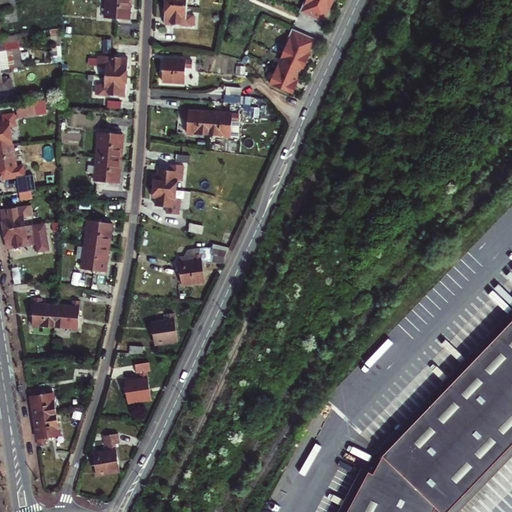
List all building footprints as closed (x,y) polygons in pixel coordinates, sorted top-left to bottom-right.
[(106,0),(106,17),(130,18),(131,9),(131,0),(106,0)] [(307,0),(308,0),(306,0),(301,13),(325,24),(327,18),(331,11),(329,11),(334,0),(307,0)] [(167,23),(195,24),(196,15),(188,15),(188,5),(167,5),(167,15),(167,23)] [(317,40),(293,29),(287,43),(288,43),(270,83),(291,93),(296,83),(303,67),(310,52),(311,53),(313,47),(317,40)] [(128,57),(99,56),(99,64),(107,65),(107,76),(127,77),(128,67),(128,57)] [(187,67),(193,67),(193,60),(165,58),(164,70),(164,81),(186,82),(187,67)] [(82,65),(81,73),(95,75),(96,66),(82,65)] [(11,78),(2,79),(1,70),(0,70),(0,88),(12,87),(11,78)] [(107,76),(106,85),(98,85),(97,93),(126,95),(127,87),(127,77),(107,76)] [(222,102),(235,103),(236,95),(223,95),(222,102)] [(17,114),(14,114),(15,118),(18,117),(18,116),(35,114),(33,102),(16,105),(17,114)] [(121,105),(107,104),(107,112),(120,113),(121,105)] [(189,117),(188,133),(210,134),(212,112),(202,111),(183,110),(182,117),(189,117)] [(13,143),(10,126),(16,125),(15,118),(14,114),(14,112),(2,114),(4,121),(0,121),(0,145),(11,143),(12,143),(13,143)] [(233,120),(238,120),(239,113),(219,112),(212,112),(210,134),(231,136),(233,120)] [(125,134),(100,131),(98,156),(122,158),(124,144),(125,134)] [(17,176),(25,175),(23,164),(16,165),(14,154),(13,155),(11,143),(0,145),(0,175),(3,178),(6,176),(6,178),(17,176)] [(177,161),(191,162),(191,155),(177,154),(177,161)] [(95,179),(120,182),(121,172),(122,158),(98,156),(95,179)] [(185,166),(173,166),(173,172),(161,171),(160,174),(160,178),(157,178),(156,188),(178,190),(179,180),(183,181),(185,166)] [(25,175),(17,176),(21,199),(32,197),(31,190),(36,189),(34,174),(25,175)] [(157,202),(157,205),(169,206),(169,213),(180,214),(182,200),(177,199),(178,190),(156,188),(155,197),(158,198),(157,202)] [(30,206),(2,210),(3,219),(4,228),(25,225),(24,216),(32,214),(30,206)] [(204,224),(205,216),(191,215),(191,222),(204,224)] [(86,244),(110,248),(113,233),(114,223),(90,219),(86,244)] [(6,238),(7,244),(7,247),(39,242),(40,249),(51,248),(47,223),(34,224),(25,225),(4,228),(6,238)] [(108,261),(110,248),(86,244),(83,268),(107,271),(108,261)] [(201,252),(194,254),(195,260),(179,263),(183,283),(206,279),(204,267),(202,259),(201,252)] [(58,305),(42,304),(42,298),(35,297),(34,314),(33,325),(56,327),(58,305)] [(73,306),(58,305),(56,327),(78,329),(79,319),(81,301),(74,300),(73,306)] [(360,466),(336,511),(478,511),(511,477),(511,310),(373,454),(380,461),(374,473),(360,466)] [(167,313),(168,320),(152,323),(155,344),(179,340),(178,336),(174,312),(167,313)] [(180,328),(191,327),(191,319),(180,320),(180,328)] [(146,349),(132,349),(132,357),(146,357),(146,349)] [(135,364),(137,373),(140,372),(141,379),(126,382),(129,403),(152,398),(151,386),(148,370),(151,370),(149,361),(135,364)] [(53,386),(37,388),(38,394),(54,392),(53,386)] [(57,414),(54,392),(38,394),(37,388),(30,390),(32,406),(34,418),(57,414)] [(39,445),(47,444),(46,438),(61,435),(57,414),(34,418),(36,430),(39,445)] [(104,435),(106,445),(109,444),(110,451),(94,454),(98,475),(121,471),(119,458),(116,443),(120,442),(118,432),(104,435)]
